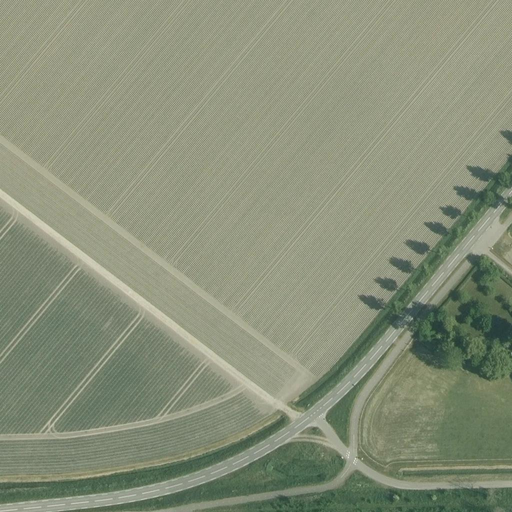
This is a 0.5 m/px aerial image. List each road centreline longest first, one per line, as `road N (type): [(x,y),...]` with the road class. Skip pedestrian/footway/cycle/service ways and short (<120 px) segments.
road 1 (tertiary): [(14,511),(145,495),(200,479),(314,413)]
road 2 (track): [(298,425),(279,407),(177,451),(115,465),(0,472)]
road 3 (tertiary): [(314,413),(355,377),(511,191)]
road 4 (unclassified): [(511,485),(398,485),(355,463),(314,413)]
